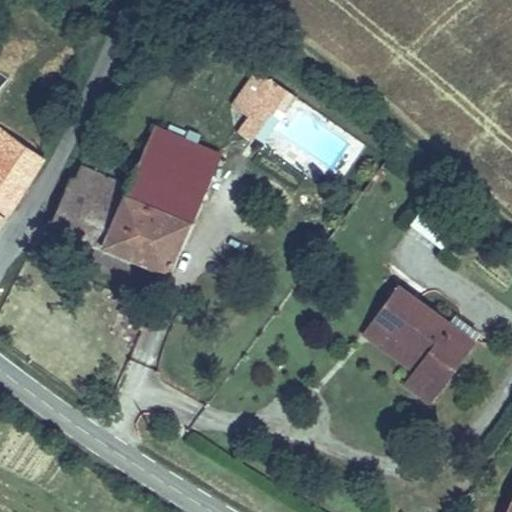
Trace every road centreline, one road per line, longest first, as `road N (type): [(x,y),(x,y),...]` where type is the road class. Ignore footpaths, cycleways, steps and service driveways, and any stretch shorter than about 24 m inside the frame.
road 1 (tertiary): [(209,511),(0,367)]
road 2 (unclassified): [(114,49),(0,263)]
